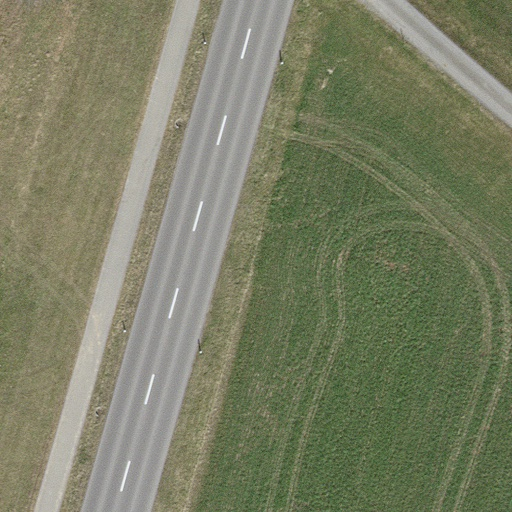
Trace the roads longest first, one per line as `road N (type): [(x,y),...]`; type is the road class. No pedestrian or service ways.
road 1 (tertiary): [(115,511),(258,0)]
road 2 (track): [(511,109),(383,0)]
